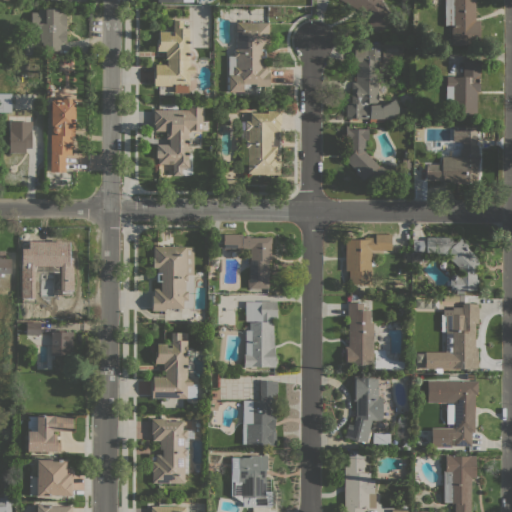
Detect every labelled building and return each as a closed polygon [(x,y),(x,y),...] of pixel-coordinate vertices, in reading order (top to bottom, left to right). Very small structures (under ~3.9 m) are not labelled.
[(340,0),(381,0),(393,18),(374,31),(362,12),(340,0)] [(474,0),(474,20),(479,20),(479,35),(478,35),(478,45),(451,45),(451,25),(444,25),(444,0),(474,0)] [(62,9),(62,12),(66,13),(65,23),(66,23),(65,42),(59,42),(59,51),(42,50),(42,42),(40,42),(40,34),(32,33),(32,25),(31,25),(31,12),(37,12),(38,9),(62,9)] [(183,20),(182,28),(189,28),(189,66),(193,66),(194,67),(194,72),(193,73),(188,73),(188,93),(174,93),(174,84),(171,83),(171,86),(153,85),(153,71),(154,71),(155,64),(167,64),(167,59),(165,59),(165,51),(157,51),(157,39),(158,39),(159,31),(168,31),(168,35),(173,35),(173,31),(173,20),(183,20)] [(268,22),(268,43),(264,43),(264,57),(260,57),(260,65),(267,65),(267,72),(269,72),(269,86),(255,86),(255,84),(249,84),(249,88),(243,88),(243,91),(228,91),(228,89),(226,89),(226,84),(228,84),(228,82),(226,82),(226,77),(228,77),(228,56),(234,56),(234,50),(236,50),(236,22),(268,22)] [(18,35),(33,35),(33,51),(32,51),(32,54),(19,54),(19,51),(18,51),(18,35)] [(354,50),(356,50),(356,47),(382,48),(381,61),(379,61),(379,67),(378,67),(377,104),(381,104),(381,106),(393,99),(397,107),(397,115),(391,119),(346,118),(346,104),(351,104),(351,93),(347,93),(347,89),(351,89),(351,82),(355,82),(356,62),(354,62),(354,50)] [(445,86),(446,86),(446,76),(452,76),(452,77),(463,77),(463,60),(479,60),(479,91),(475,92),(476,113),(449,114),(449,102),(446,102),(445,86)] [(0,93),(11,93),(11,112),(0,112),(0,93)] [(51,101),(51,99),(59,99),(59,101),(61,101),(61,98),(72,99),(72,101),(74,101),(74,135),(71,135),(70,154),(65,154),(65,172),(50,172),(50,101),(51,101)] [(188,109),(188,106),(202,106),(202,129),(192,129),(190,140),(188,140),(188,175),(172,175),(172,163),(158,163),(158,157),(156,157),(156,144),(169,144),(169,138),(165,138),(165,130),(154,130),(154,123),(153,123),(153,109),(188,109)] [(280,163),(279,163),(279,174),(249,174),(249,173),(247,173),(247,146),(245,146),(245,140),(247,140),(247,129),(244,129),(244,121),(249,121),(250,112),(267,112),(267,110),(281,110),(280,125),(279,125),(279,132),(272,132),(272,141),(269,141),(269,145),(276,145),(276,152),(280,152),(280,163)] [(31,121),(31,147),(25,147),(25,152),(9,152),(9,121),(31,121)] [(463,126),(463,129),(476,129),(475,139),(475,146),(478,146),(477,168),(476,168),(476,182),(446,182),(446,179),(426,179),(426,163),(441,164),(441,156),(459,156),(459,149),(462,149),(462,141),(453,141),(453,125),(463,126)] [(345,129),(367,129),(367,140),(364,140),(364,152),(377,165),(402,165),(402,157),(411,157),(411,169),(403,169),(403,175),(366,176),(360,181),(353,175),(356,171),(345,160),(345,129)] [(224,233),(242,234),(242,237),(245,237),(245,235),(249,235),(249,237),(265,237),(265,236),(271,237),(271,243),(270,243),(270,261),(268,261),(268,288),(248,288),(248,260),(250,260),(250,249),(223,248),(224,233)] [(391,250),(371,250),(371,284),(348,284),(348,270),(345,270),(345,239),(364,239),(364,237),(374,237),(374,234),(391,234),(391,250)] [(458,267),(446,253),(426,253),(426,236),(458,237),(468,246),(467,248),(474,254),(476,255),(476,279),(477,279),(477,290),(463,289),(463,293),(456,293),(456,290),(450,290),(450,274),(458,274),(458,267)] [(48,241),(55,241),(55,240),(60,240),(60,241),(69,242),(69,265),(48,265),(48,241)] [(41,255),(28,255),(28,242),(40,242),(41,255)] [(152,258),(153,258),(153,246),(193,246),(192,308),(168,307),(168,309),(165,309),(165,310),(151,310),(152,295),(153,295),(153,288),(160,289),(160,281),(156,281),(156,272),(157,272),(157,267),(152,267),(152,258)] [(0,250),(4,250),(4,259),(9,259),(10,273),(0,273),(0,250)] [(244,301),(277,301),(277,318),(272,318),(272,334),(273,334),(273,345),(274,345),(274,352),(274,354),(275,354),(275,358),(276,358),(276,363),(275,363),(275,367),(267,367),(267,366),(251,366),(251,367),(244,367),(244,354),(245,354),(245,330),(248,330),(248,322),(261,322),(261,321),(244,321),(244,301)] [(362,302),(362,310),(369,310),(370,323),(373,322),(373,366),(353,367),(353,364),(344,364),(344,346),(348,346),(347,303),(362,302)] [(461,304),(478,304),(477,322),(474,321),(474,347),(478,347),(477,368),(424,367),(424,351),(444,351),(444,315),(442,315),(442,309),(452,309),(452,306),(461,306),(461,304)] [(20,325),(26,325),(26,321),(40,322),(39,335),(26,334),(26,332),(20,332),(20,325)] [(51,331),(58,331),(58,329),(63,329),(63,331),(72,331),(72,355),(51,355),(51,331)] [(189,385),(186,385),(186,398),(151,397),(151,384),(152,384),(152,376),(164,376),(164,370),(162,370),(162,363),(155,363),(155,351),(156,351),(156,343),(170,343),(171,332),(180,332),(180,340),(186,340),(186,378),(190,378),(191,379),(191,382),(189,385)] [(26,336),(26,349),(16,348),(17,336),(26,336)] [(355,401),(353,401),(353,378),(377,377),(377,397),(381,397),(381,415),(374,415),(374,421),(366,443),(345,437),(355,417),(355,401)] [(259,400),(259,380),(276,380),(276,396),(272,396),(272,400),(273,400),(273,416),(275,416),(275,422),(273,422),(273,429),(275,429),(275,432),(275,445),(270,445),(270,443),(242,443),(242,423),(242,400),(259,400)] [(450,439),(450,446),(431,446),(431,427),(451,427),(451,424),(452,424),(452,423),(453,423),(452,402),(442,402),(441,380),(477,381),(477,394),(474,394),(473,432),(471,432),(471,445),(453,445),(453,438),(450,439)] [(72,430),(51,430),(51,433),(56,433),(56,442),(60,442),(60,451),(54,451),(27,451),(27,431),(27,416),(36,416),(36,415),(72,415),(72,430)] [(186,437),(183,437),(183,448),(185,448),(185,455),(184,455),(184,483),(151,483),(151,471),(150,471),(150,463),(151,463),(151,461),(155,461),(155,454),(161,454),(161,449),(159,449),(159,440),(151,440),(152,433),(151,433),(151,418),(165,418),(165,421),(181,421),(181,429),(186,429),(186,437)] [(267,455),(266,469),(265,469),(265,491),(271,491),(271,507),(242,506),(242,495),(230,495),(231,457),(250,457),(250,455),(267,455)] [(468,455),(475,455),(475,477),(470,477),(469,511),(453,511),(453,503),(451,503),(451,502),(442,501),(443,471),(444,471),(445,455),(468,455)] [(363,456),(363,471),(367,471),(367,472),(370,472),(369,479),(373,479),(373,491),(375,491),(375,507),(362,507),(362,511),(344,511),(344,456),(363,456)] [(65,460),(65,467),(71,467),(71,473),(72,473),(72,495),(50,495),(50,496),(36,496),(36,495),(29,495),(29,476),(36,476),(36,459),(65,460)] [(0,511),(0,497),(3,497),(3,486),(7,486),(7,482),(12,482),(12,497),(10,497),(10,511),(0,511)] [(399,509),(399,499),(409,499),(409,510),(407,510),(407,511),(391,511),(391,509),(399,509)]
